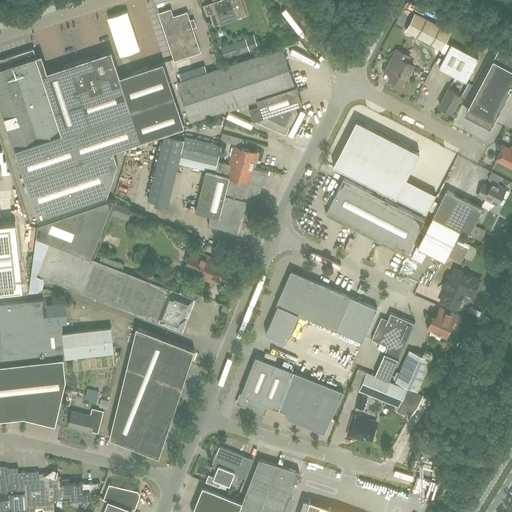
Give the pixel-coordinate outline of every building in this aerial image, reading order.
[(210,13),(214,25),(246,14),(241,0),(217,0),(204,5),(207,14),(210,13)] [(129,9),(108,15),(120,55),(141,48),(129,9)] [(193,19),(190,20),(187,12),(173,17),(171,9),(158,13),(174,60),(200,51),(192,28),(196,27),(193,19)] [(415,13),(405,31),(441,50),(450,32),(415,13)] [(246,38),(220,47),(224,58),(250,49),(246,38)] [(439,67),(466,82),(478,58),(451,44),(439,67)] [(41,54),(35,56),(32,48),(0,58),(0,106),(15,150),(37,218),(107,195),(118,163),(113,150),(185,127),(163,62),(120,76),(111,50),(101,54),(102,56),(96,58),(95,56),(64,66),(64,69),(48,74),(45,64),(41,54)] [(190,121),(237,105),(239,111),(248,109),(252,121),(262,118),(259,122),(280,133),(283,135),(285,134),(288,129),(287,127),(289,127),(294,117),(294,115),(291,114),(294,107),(302,105),(296,86),(294,87),(282,48),(177,82),(190,121)] [(409,57),(396,50),(384,73),(390,76),(388,80),(401,86),(406,78),(407,78),(413,65),(407,62),(409,57)] [(511,86),(511,58),(498,50),(466,111),(492,125),(511,86)] [(460,96),(448,89),(439,106),(451,112),(460,96)] [(222,120),(213,118),(212,123),(221,126),(222,120)] [(356,120),(333,165),(396,197),(405,179),(419,152),(356,120)] [(222,133),(220,140),(235,144),(237,137),(222,133)] [(164,134),(148,200),(168,205),(178,164),(180,155),(184,140),(164,134)] [(511,144),(509,150),(503,147),(497,159),(511,167),(511,144)] [(205,170),(195,212),(210,216),(208,225),(237,233),(242,216),(247,217),(250,215),(255,198),(258,195),(260,184),(264,182),(266,174),(267,175),(268,171),(254,167),(258,152),(241,148),(234,146),(229,164),(218,161),(217,164),(215,173),(205,170)] [(489,178),(499,182),(502,176),(491,172),(489,178)] [(424,220),(343,178),(325,214),(406,256),(424,220)] [(483,184),(478,195),(497,205),(506,189),(493,182),(489,188),(483,184)] [(432,217),(460,231),(469,235),(482,208),(446,190),(432,217)] [(101,255),(99,261),(93,259),(116,202),(111,200),(37,225),(37,230),(36,237),(49,242),(36,274),(41,276),(181,332),(183,330),(186,323),(185,322),(187,319),(188,319),(190,313),(190,312),(190,310),(191,310),(194,303),(193,302),(194,300),(198,302),(200,295),(183,288),(181,294),(156,284),(158,278),(146,273),(144,279),(122,270),(124,264),(101,255)] [(116,202),(112,214),(127,221),(132,208),(116,202)] [(444,261),(460,231),(432,217),(417,247),(411,258),(421,263),(426,252),(444,261)] [(0,291),(22,289),(15,222),(0,223),(0,291)] [(49,242),(36,237),(29,291),(38,290),(41,276),(36,274),(49,242)] [(449,257),(460,262),(469,245),(457,239),(449,257)] [(219,277),(211,273),(217,261),(193,250),(184,269),(215,284),(219,277)] [(376,308),(351,297),(291,270),(276,304),(277,304),(265,333),(286,342),(298,313),(362,341),(376,308)] [(446,289),(441,301),(457,308),(465,291),(472,295),(478,281),(455,270),(452,277),(449,276),(443,288),(446,289)] [(59,402),(60,402),(65,379),(63,358),(65,358),(62,333),(61,324),(46,326),(43,299),(0,303),(0,419),(23,417),(44,421),(51,392),(61,395),(59,402)] [(433,316),(427,328),(446,337),(451,324),(454,325),(458,316),(446,311),(443,318),(440,319),(435,317),(434,317),(433,316)] [(387,346),(384,353),(398,360),(414,323),(391,313),(387,320),(381,317),(371,339),(387,346)] [(135,326),(109,437),(155,449),(194,349),(135,326)] [(110,328),(62,333),(65,358),(113,353),(110,328)] [(431,360),(409,350),(395,381),(417,391),(431,360)] [(326,434),(333,416),(343,391),(255,356),(237,400),(239,404),(262,413),(266,404),(288,413),(286,418),(326,434)] [(423,395),(408,389),(367,372),(360,391),(395,405),(394,407),(397,411),(398,411),(397,412),(410,417),(423,395)] [(98,400),(100,390),(88,388),(86,398),(98,400)] [(100,424),(102,416),(103,411),(91,408),(90,415),(71,410),(68,426),(81,430),(81,431),(90,433),(93,422),(100,424)] [(377,422),(357,416),(352,415),(350,424),(351,424),(347,435),(356,437),(357,435),(371,439),(377,422)] [(217,468),(213,477),(208,474),(206,481),(219,487),(221,481),(229,484),(233,473),(245,478),(252,459),(219,446),(211,466),(217,468)] [(237,511),(282,511),(289,494),(299,471),(259,458),(241,502),(237,511)] [(54,511),(54,500),(61,500),(60,478),(60,476),(56,474),(57,471),(53,469),(48,473),(39,471),(38,470),(18,472),(18,467),(8,467),(6,466),(0,465),(0,511),(54,511)] [(431,475),(436,477),(439,467),(434,465),(431,475)] [(69,478),(60,478),(61,500),(90,498),(89,491),(83,492),(82,481),(69,482),(69,478)] [(108,500),(103,511),(129,511),(131,508),(134,508),(139,494),(137,490),(109,483),(103,499),(108,500)] [(203,487),(192,511),(237,511),(241,502),(236,500),(214,491),(203,487)] [(96,507),(99,500),(93,498),(89,508),(95,510),(96,507)] [(346,511),(309,500),(305,511),(346,511)]
